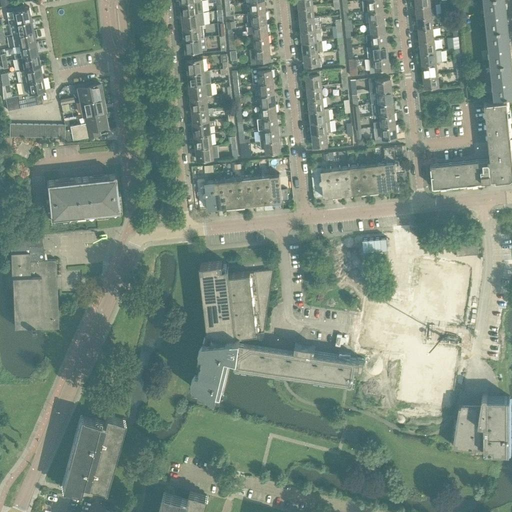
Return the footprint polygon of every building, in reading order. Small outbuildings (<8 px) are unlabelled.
[(190,0),(180,1),(181,14),(198,12),(204,11),(202,0),(190,0)] [(252,12),(266,11),(264,0),(256,0),(250,1),(252,12)] [(362,0),(363,11),(369,10),(383,8),(381,0),(362,0)] [(484,0),(487,29),(508,27),(505,0),(484,0)] [(430,3),(416,4),(417,16),(431,15),(437,14),(436,2),(430,3)] [(23,4),(7,7),(10,23),(31,18),(29,6),(24,7),(23,4)] [(300,17),(314,16),(312,4),(298,6),(300,17)] [(370,22),(384,20),(383,8),(369,10),(370,22)] [(198,12),(181,14),(183,26),(200,24),(203,24),(205,24),(204,11),(198,12)] [(248,25),(253,24),(267,23),(266,11),(252,12),(247,13),(248,25)] [(345,24),(352,24),(352,18),(349,19),(349,12),(343,13),(345,24)] [(431,15),(417,16),(419,28),(432,27),(431,15)] [(301,29),(315,28),(314,16),(300,17),(301,29)] [(31,18),(10,23),(12,34),(34,30),(31,18)] [(372,33),(385,32),(384,20),(370,22),(372,33)] [(254,36),(268,35),(267,23),(253,24),(254,36)] [(200,24),(183,26),(184,39),(201,37),(201,36),(204,36),(203,24),(200,24)] [(346,36),(351,36),(350,30),(353,30),(352,24),(345,24),(346,36)] [(316,39),(322,39),(320,27),(315,28),(301,29),(302,41),(316,39)] [(432,27),(419,28),(420,40),(434,38),(432,27)] [(491,62),(511,60),(508,27),(487,29),(491,62)] [(34,30),(12,34),(14,46),(19,45),(36,42),(34,30)] [(367,46),(386,44),(385,32),(372,33),(366,34),(367,46)] [(255,48),(269,46),(268,35),(254,36),(255,48)] [(201,37),(184,39),(185,51),(202,49),(206,49),(205,36),(204,36),(201,36),(201,37)] [(434,38),(420,40),(421,51),(435,50),(434,38)] [(303,53),(317,51),(323,50),(322,39),(316,39),(302,41),(303,53)] [(21,52),(14,54),(15,59),(16,58),(22,57),(39,54),(36,42),(19,45),(21,52)] [(369,57),(388,55),(386,44),(367,46),(369,57)] [(269,61),(269,58),(271,58),(269,46),(255,48),(250,48),(251,63),(269,61)] [(435,50),(421,51),(422,63),(436,61),(443,61),(441,49),(435,50)] [(317,51),(303,53),(305,65),(319,63),(317,51)] [(22,57),(16,58),(19,70),(24,69),(41,66),(39,54),(22,57)] [(388,55),(369,57),(370,72),(376,71),(376,68),(389,67),(388,55)] [(203,57),(186,58),(188,71),(205,69),(208,69),(207,62),(204,63),(203,57)] [(511,65),(511,60),(491,62),(494,96),(511,93),(511,65)] [(436,61),(422,63),(424,75),(437,73),(436,61)] [(258,67),(252,67),(253,82),(259,81),(273,80),(272,68),(270,68),(270,65),(258,67)] [(24,69),(19,70),(21,82),(26,81),(43,78),(41,66),(24,69)] [(205,69),(188,71),(189,84),(206,82),(211,81),(210,69),(208,69),(205,69)] [(233,84),(241,83),(239,69),(232,70),(233,84)] [(307,86),(321,85),(320,70),(308,71),(308,74),(306,74),(307,86)] [(437,73),(424,75),(425,87),(439,85),(437,73)] [(370,91),(391,89),(390,77),(374,79),(374,76),(368,77),(370,91)] [(26,81),(21,82),(23,94),(28,93),(34,92),(40,91),(46,90),(43,78),(26,81)] [(94,79),(76,83),(80,99),(103,94),(100,80),(94,81),(94,79)] [(258,89),(255,89),(256,94),(260,93),(274,92),(273,80),(259,81),(259,82),(257,82),(258,89)] [(206,82),(189,84),(190,96),(207,94),(213,94),(211,81),(206,82)] [(235,96),(242,95),(241,83),(233,84),(235,96)] [(308,98),(322,96),(321,85),(307,86),(308,98)] [(371,103),(393,101),(391,89),(370,91),(371,103)] [(40,91),(34,92),(36,104),(42,103),(40,91)] [(34,92),(28,93),(30,105),(36,104),(34,92)] [(274,92),(260,93),(262,105),(276,103),(274,92)] [(23,94),(22,94),(24,107),(30,105),(28,93),(23,94)] [(22,94),(16,95),(18,108),(24,107),(22,94)] [(64,128),(64,136),(71,134),(72,139),(108,132),(107,132),(97,134),(96,128),(109,126),(106,110),(103,94),(80,99),(83,114),(84,114),(85,122),(69,125),(70,127),(64,128)] [(207,94),(190,96),(192,109),(209,107),(207,94)] [(11,96),(10,96),(13,109),(18,108),(16,95),(11,96)] [(7,97),(4,97),(7,110),(13,109),(10,96),(7,97)] [(308,98),(310,109),(324,108),(322,96),(308,98)] [(488,160),(430,166),(433,186),(487,180),(486,178),(495,177),(496,179),(508,178),(510,178),(511,177),(511,176),(511,144),(507,98),(487,100),(494,165),(492,165),(492,167),(490,167),(489,161),(488,160)] [(378,114),(394,112),(393,101),(371,103),(373,114),(378,114)] [(260,112),(258,113),(258,117),(277,115),(276,103),(262,105),(259,105),(260,112)] [(209,107),(192,109),(193,121),(210,119),(209,112),(214,112),(213,107),(209,107)] [(310,109),(311,121),(325,120),(325,119),(330,119),(329,107),(324,108),(310,109)] [(374,126),(395,124),(394,112),(378,114),(379,121),(373,121),(374,126)] [(258,117),(257,117),(258,129),(278,127),(277,115),(258,117)] [(210,119),(193,121),(194,134),(211,132),(211,125),(215,124),(214,119),(210,119)] [(311,121),(312,133),(326,131),(331,131),(330,119),(325,119),(325,120),(311,121)] [(395,140),(395,136),(397,136),(395,124),(374,126),(376,142),(395,140)] [(278,127),(258,129),(260,140),(265,140),(279,138),(278,127)] [(362,136),(361,128),(356,128),(357,138),(358,138),(358,143),(365,142),(364,135),(362,136)] [(326,131),(312,133),(313,145),(327,143),(326,131)] [(211,132),(194,134),(196,146),(213,144),(211,132)] [(265,140),(260,140),(260,148),(266,147),(266,152),(267,154),(274,154),(273,151),(281,150),(279,138),(265,140)] [(213,144),(196,146),(197,159),(214,157),(213,144)] [(403,152),(402,144),(384,146),(383,146),(384,154),(403,152)] [(403,152),(384,154),(385,162),(386,169),(387,175),(388,188),(397,187),(396,172),(405,171),(403,152)] [(385,162),(376,163),(377,170),(377,176),(379,189),(388,188),(387,175),(386,169),(385,162)] [(376,163),(367,164),(368,171),(368,177),(370,190),(379,189),(377,176),(377,170),(376,163)] [(367,164),(358,165),(358,172),(359,178),(360,191),(370,190),(368,177),(368,171),(367,164)] [(322,165),(311,166),(314,196),(323,195),(333,194),(330,168),(322,168),(322,165)] [(358,165),(348,166),(349,173),(350,179),(351,192),(360,191),(359,178),(358,172),(358,165)] [(348,166),(339,167),(340,174),(340,180),(342,193),(351,192),(350,179),(349,173),(348,166)] [(339,167),(330,168),(333,194),(342,193),(340,180),(340,174),(339,167)] [(46,180),(48,198),(46,199),(47,207),(49,207),(51,224),(119,217),(118,203),(121,203),(119,190),(117,191),(115,173),(46,180)] [(270,174),(273,200),(282,199),(282,198),(281,188),(279,173),(270,174)] [(261,175),(263,201),(273,200),(270,174),(261,175)] [(254,202),(263,201),(261,175),(251,176),(253,189),(254,202)] [(242,177),(245,203),(254,202),(253,189),(251,176),(242,177)] [(233,178),(235,204),(245,203),(242,177),(233,178)] [(225,192),(226,205),(235,204),(233,178),(224,179),(225,192)] [(217,206),(226,205),(225,192),(224,179),(214,180),(217,206)] [(206,194),(207,207),(217,206),(214,180),(205,181),(206,189),(205,189),(204,190),(204,191),(204,192),(204,193),(205,193),(205,194),(206,194)] [(45,260),(44,251),(41,235),(10,237),(11,276),(12,276),(14,326),(29,325),(30,328),(58,327),(57,286),(59,286),(59,281),(58,277),(56,277),(56,259),(45,260)] [(477,237),(455,240),(457,255),(465,254),(471,253),(479,252),(478,249),(478,247),(477,238),(477,237)] [(208,325),(193,387),(209,391),(224,394),(231,364),(233,355),(234,352),(236,352),(236,355),(235,361),(234,365),(237,365),(273,370),(274,371),(276,371),(277,371),(279,371),(282,372),(284,372),(286,372),(287,373),(339,380),(339,383),(344,384),(347,385),(352,385),(354,371),(362,372),(364,358),(314,351),(315,345),(295,342),(294,347),(289,347),(254,341),(253,337),(253,331),(264,330),(274,268),(229,273),(229,265),(228,265),(223,266),(222,260),(201,263),(208,325)] [(359,339),(358,340),(358,341),(359,341),(359,342),(359,343),(360,343),(361,343),(405,351),(399,395),(399,396),(400,397),(401,397),(444,404),(445,404),(446,404),(446,403),(447,403),(447,402),(447,401),(455,355),(455,354),(454,353),(454,352),(453,352),(453,351),(452,351),(451,351),(419,346),(418,345),(417,345),(416,345),(415,345),(414,344),(413,343),(413,342),(413,341),(413,340),(415,328),(419,329),(422,315),(457,320),(458,320),(459,319),(460,319),(460,318),(460,317),(461,317),(468,269),(468,268),(467,268),(467,267),(466,267),(465,267),(423,260),(422,260),(421,260),(420,261),(419,261),(419,262),(412,303),(368,296),(367,296),(366,296),(366,297),(365,297),(365,298),(365,299),(359,339)] [(459,404),(455,428),(453,444),(475,448),(475,445),(487,445),(487,449),(510,450),(510,396),(498,396),(488,395),(488,394),(487,393),(486,392),(485,392),(484,392),(483,393),(482,394),(482,395),(480,407),(459,404)] [(81,416),(62,486),(79,491),(81,483),(104,489),(123,419),(106,414),(104,422),(81,416)] [(188,498),(165,492),(159,511),(201,511),(207,494),(190,490),(188,498)]
